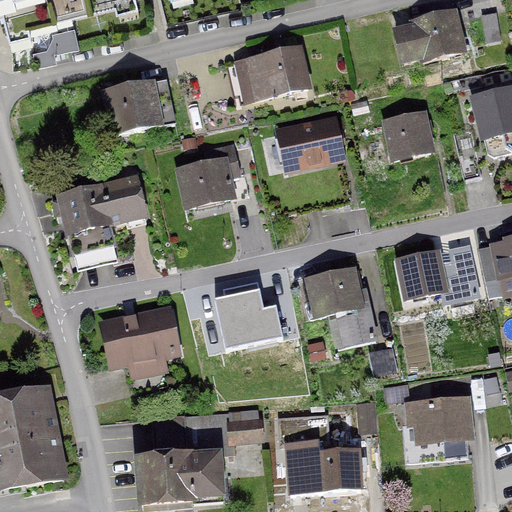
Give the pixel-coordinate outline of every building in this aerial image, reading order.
[(133,0),(0,0),(0,15),(5,35),(134,2),(133,0)] [(421,65),(461,55),(451,19),(433,23),(432,16),(412,21),(413,28),(412,28),(413,31),(394,35),(402,67),(420,63),(421,65)] [(499,42),(494,18),(480,20),(485,45),(499,42)] [(306,93),(297,54),(230,69),(239,108),(306,93)] [(113,140),(173,128),(164,85),(104,98),(113,140)] [(352,90),(339,93),(341,103),(354,100),(352,90)] [(511,155),(511,95),(511,94),(473,104),(486,157),(492,160),(511,155)] [(429,156),(428,154),(421,119),(384,127),(392,164),(429,156)] [(271,176),(339,162),(332,125),(263,140),(271,176)] [(194,138),(183,140),(185,151),(197,149),(194,138)] [(187,211),(245,198),(240,177),(236,178),(230,151),(205,156),(208,169),(180,175),(187,211)] [(466,190),(483,186),(477,159),(460,163),(466,190)] [(98,192),(107,229),(143,221),(134,184),(98,192)] [(74,268),(114,259),(107,229),(98,192),(58,202),(59,204),(52,205),(55,219),(62,218),(74,268)] [(511,280),(511,242),(507,243),(508,246),(491,249),(497,283),(511,280)] [(476,301),(467,255),(466,252),(449,255),(452,272),(438,275),(434,258),(397,266),(405,303),(441,296),(443,308),(476,301)] [(336,353),(374,345),(363,294),(354,296),(349,276),(308,285),(316,321),(329,318),(336,353)] [(257,296),(214,305),(222,345),(265,335),(257,296)] [(174,356),(165,316),(132,323),(132,326),(125,328),(125,325),(103,329),(112,369),(125,367),(131,396),(166,389),(159,359),(174,356)] [(8,403),(26,488),(60,481),(43,396),(8,403)] [(0,493),(26,488),(8,403),(0,404),(0,493)] [(358,437),(374,436),(372,406),(356,407),(358,437)] [(466,441),(463,406),(407,411),(409,427),(417,426),(419,445),(466,441)] [(228,415),(150,422),(152,454),(183,452),(184,462),(136,466),(140,509),(190,505),(190,504),(222,501),(218,459),(231,457),(230,447),(258,444),(256,415),(228,418),(228,415)] [(316,449),(325,448),(323,420),(277,423),(279,451),(286,450),(289,498),(358,494),(357,473),(364,472),(363,464),(356,465),(355,456),(317,458),(316,449)]
